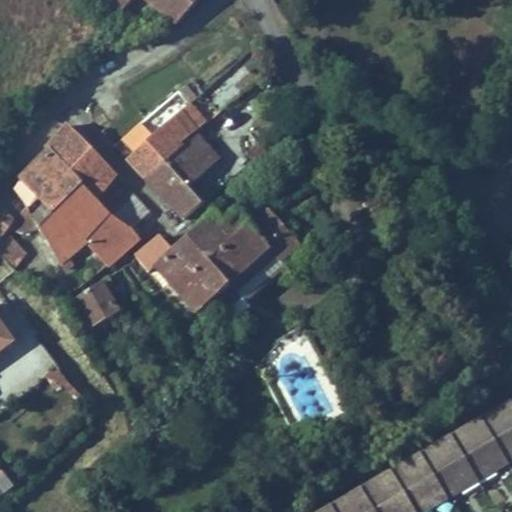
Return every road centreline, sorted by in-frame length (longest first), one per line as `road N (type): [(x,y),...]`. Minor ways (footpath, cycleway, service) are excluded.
road 1 (residential): [(254,0),(329,113),(478,189)]
road 2 (residential): [(0,181),(90,88),(183,31),(212,0)]
